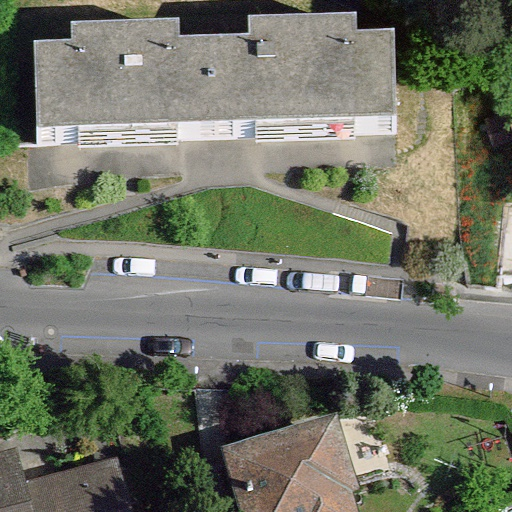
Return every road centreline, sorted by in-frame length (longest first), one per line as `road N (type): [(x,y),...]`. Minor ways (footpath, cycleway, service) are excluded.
road 1 (motorway): [(0,266),(197,212),(511,147)]
road 2 (residential): [(511,346),(0,328)]
